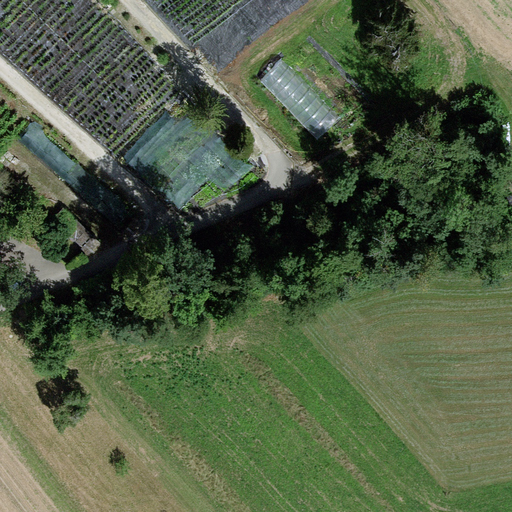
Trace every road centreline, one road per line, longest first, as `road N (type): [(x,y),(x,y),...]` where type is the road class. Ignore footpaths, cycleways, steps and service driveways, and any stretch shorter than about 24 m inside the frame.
road 1 (track): [(125,0),(248,133),(280,186),(415,116),(446,80),(436,21),(417,0)]
road 2 (residential): [(280,186),(22,295)]
road 3 (track): [(156,238),(143,201),(0,68)]
